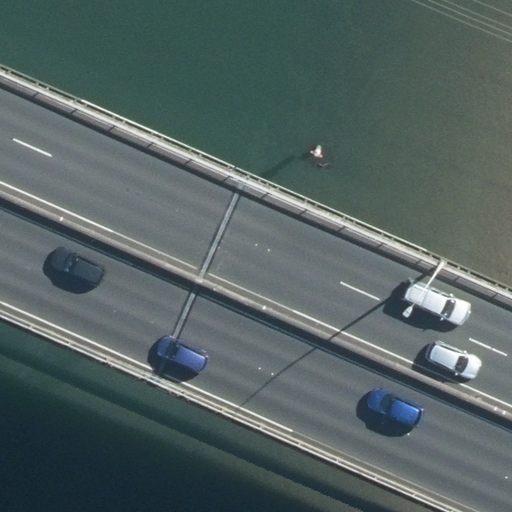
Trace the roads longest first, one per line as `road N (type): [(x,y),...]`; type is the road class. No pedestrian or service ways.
road 1 (primary): [(0,124),(511,348)]
road 2 (primary): [(511,475),(0,252)]
